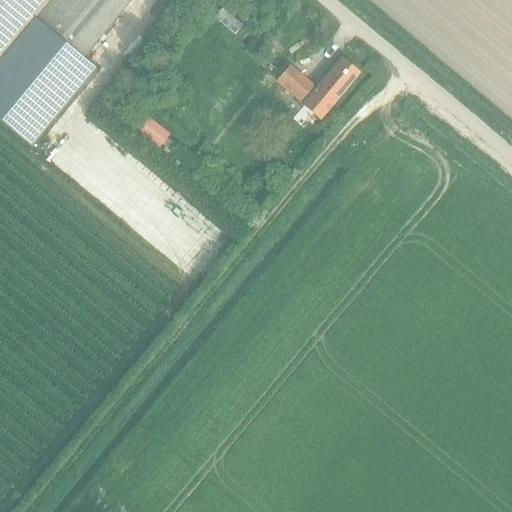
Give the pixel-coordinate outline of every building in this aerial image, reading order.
[(0,0),(0,61),(35,20),(50,0),(0,0)] [(129,0),(50,0),(35,20),(82,57),(91,65),(101,53),(92,46),(129,0)] [(91,65),(82,57),(35,20),(0,61),(0,121),(31,147),(95,68),(91,65)] [(321,54),(349,37),(343,27),(315,43),(321,54)] [(321,118),(358,73),(340,58),(315,88),(312,85),(289,65),(276,82),(278,84),(270,93),(291,111),(300,100),(321,118)] [(143,114),(133,127),(156,146),(166,134),(143,114)] [(216,155),(204,143),(198,150),(201,153),(199,155),(208,164),(216,155)] [(220,179),(231,168),(219,157),(213,163),(217,166),(211,171),(220,179)]
